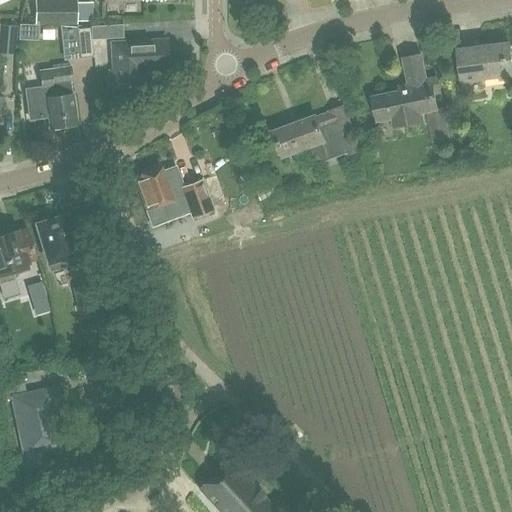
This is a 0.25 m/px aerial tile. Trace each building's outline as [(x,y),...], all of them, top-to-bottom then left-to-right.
[(35,23),(60,23),(76,24),(76,3),(36,3),(35,23)] [(21,25),(20,39),(38,40),(39,26),(21,25)] [(92,27),(92,40),(124,39),(124,25),(92,27)] [(94,57),(91,28),(78,30),(81,58),(94,57)] [(112,83),(115,83),(115,87),(128,87),(128,88),(131,88),(131,86),(144,86),(143,71),(169,69),(167,41),(113,43),(114,71),(111,71),(112,83)] [(4,62),(22,61),(20,42),(3,43),(4,62)] [(511,76),(511,56),(510,43),(459,50),(463,82),(511,76)] [(395,128),(424,122),(423,115),(428,114),(433,141),(449,138),(445,116),(440,117),(435,94),(441,92),(438,77),(427,79),(422,55),(404,58),(411,91),(373,99),(378,123),(394,120),(395,128)] [(70,68),(40,72),(42,86),(24,88),(29,121),(50,118),(51,129),(78,125),(73,95),(71,82),(72,82),(70,68)] [(346,154),(347,156),(361,151),(344,107),(331,112),(332,114),(318,119),(317,117),(275,132),(284,157),(312,147),(319,165),(346,154)] [(137,178),(153,223),(168,217),(164,205),(173,201),(168,185),(171,184),(166,170),(163,171),(162,169),(137,178)] [(203,182),(183,189),(193,219),(214,212),(203,182)] [(38,225),(52,270),(81,261),(77,250),(84,248),(78,230),(71,232),(67,216),(38,225)] [(28,262),(36,260),(37,260),(28,229),(26,230),(27,230),(18,233),(18,231),(5,235),(4,231),(0,232),(0,285),(16,280),(15,276),(31,271),(28,262)] [(99,283),(74,289),(81,320),(105,315),(99,283)] [(10,374),(1,376),(5,396),(14,394),(10,374)] [(59,409),(55,389),(14,398),(26,452),(61,445),(53,410),(59,409)] [(231,460),(199,489),(220,511),(291,511),(284,504),(277,510),(231,460)]
